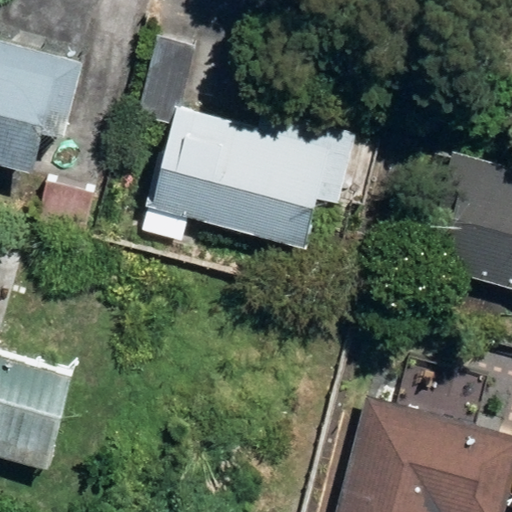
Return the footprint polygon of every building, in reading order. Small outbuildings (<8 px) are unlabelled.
[(139,199),(292,239),(305,189),(327,193),(346,123),(256,99),(249,120),(173,101),(189,40),(152,31),(132,109),(160,117),(139,199)] [(0,157),(19,163),(30,122),(51,127),(71,53),(0,34),(0,157)] [(345,142),(353,151),(365,148),(369,137),(360,127),(348,130),(345,142)] [(415,254),(511,280),(511,163),(445,145),(415,254)] [(42,220),(88,226),(94,184),(49,177),(42,220)] [(0,451),(39,461),(62,366),(0,351),(0,451)] [(325,511),(493,511),(511,437),(511,430),(356,391),(325,511)]
